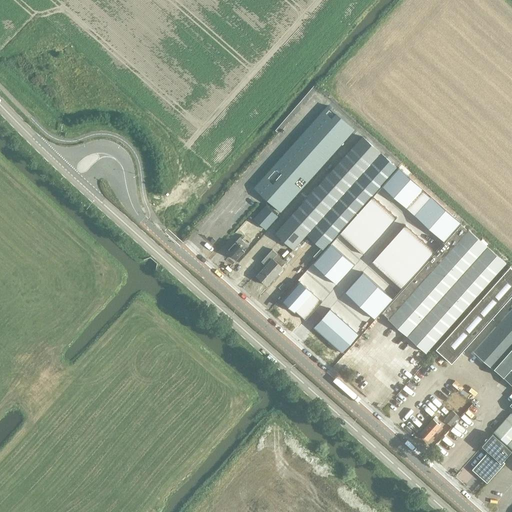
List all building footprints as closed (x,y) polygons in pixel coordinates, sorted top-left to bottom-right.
[(327,105),(254,187),(281,211),(354,130),(327,105)] [(307,234),(323,249),(396,167),(362,136),(276,233),(294,249),(307,234)] [(398,167),(382,186),(444,242),(460,224),(461,223),(430,196),(422,190),(423,189),(405,173),(398,167)] [(373,196),(340,233),(364,255),(397,217),(373,196)] [(266,205),(253,218),(265,229),(278,216),(266,205)] [(405,224),(372,262),(402,289),(435,252),(405,224)] [(426,353),(506,263),(469,230),(468,231),(461,224),(383,312),(390,318),(389,319),(426,353)] [(236,259),(249,245),(240,237),(228,251),(236,259)] [(331,243),(313,263),(337,285),(355,264),(331,243)] [(267,285),(283,267),(287,263),(277,254),(278,253),(273,249),(262,261),(266,265),(257,276),(267,285)] [(511,268),(510,267),(436,349),(452,364),(511,296),(511,268)] [(363,272),(345,292),(375,319),(381,312),(393,299),(363,272)] [(300,281),(282,301),(295,313),(296,311),(305,320),(322,301),(300,281)] [(330,308),(313,327),(328,340),(342,353),(359,334),(330,308)] [(511,308),(475,351),(511,383),(511,402),(510,404),(511,405),(511,308)] [(444,420),(451,426),(459,417),(452,410),(444,420)] [(511,413),(493,432),(511,449),(511,413)] [(427,440),(440,426),(436,422),(438,421),(434,417),(432,419),(433,420),(420,433),(427,440)] [(487,451),(471,469),(487,483),(505,463),(503,461),(511,451),(493,433),(482,446),(487,451)]
